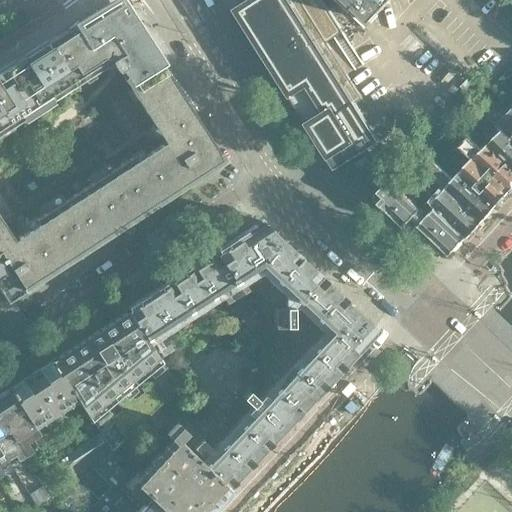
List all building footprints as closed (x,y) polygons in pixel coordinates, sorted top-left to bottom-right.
[(44,276),(82,251),(83,253),(94,246),(93,244),(129,221),(130,222),(141,216),(140,214),(186,184),(187,186),(198,179),(196,177),(223,160),(126,10),(119,0),(113,0),(0,68),(0,291),(4,298),(8,296),(23,288),(24,289),(33,283),(34,285),(45,278),(44,276)] [(390,0),(247,0),(234,9),(250,34),(247,36),(277,83),(279,81),(335,169),(379,141),(355,102),(362,98),(326,42),(342,32),(322,0),(345,0),(369,22),(390,0)] [(488,118),(511,140),(511,108),(497,124),(489,117),(488,118)] [(511,140),(488,118),(481,125),(495,138),(489,145),(511,166),(511,140)] [(511,187),(511,166),(489,145),(483,151),(469,138),(462,146),(474,157),(475,157),(510,190),(511,187)] [(475,157),(474,157),(460,172),(496,205),(510,190),(475,157)] [(496,205),(460,172),(453,180),(430,158),(422,166),(422,167),(482,220),(496,205)] [(482,220),(422,167),(414,175),(438,197),(432,204),(436,207),(467,236),(482,220)] [(467,236),(436,207),(428,215),(390,179),(376,194),(376,200),(404,226),(403,228),(411,235),(420,226),(450,254),(467,236)] [(289,424),(302,410),(302,409),(319,392),(333,377),(337,372),(337,373),(351,358),(355,353),(355,354),(378,330),(370,322),(369,323),(349,304),(350,303),(339,293),(338,293),(326,282),(326,281),(307,263),(307,264),(300,258),(301,257),(288,245),(287,245),(274,233),(275,232),(264,222),(238,239),(229,245),(202,262),(202,263),(195,267),(180,276),(180,277),(173,281),(157,291),(158,292),(143,301),(142,301),(127,311),(145,338),(260,264),(331,331),(205,465),(229,488),(241,475),(241,474),(246,468),(247,469),(259,456),(259,455),(264,449),(265,450),(277,437),(277,436),(289,423),(289,424)] [(292,325),(291,306),(272,306),(272,326),(292,325)] [(178,389),(148,344),(145,338),(127,311),(51,360),(77,401),(98,434),(111,454),(165,397),(166,399),(170,394),(178,389)] [(210,340),(214,321),(194,317),(190,336),(210,340)] [(77,401),(51,360),(9,388),(35,428),(77,401)] [(36,431),(35,428),(9,388),(0,393),(0,418),(24,456),(31,451),(24,439),(36,431)] [(148,448),(147,441),(162,426),(168,432),(165,435),(170,440),(174,443),(178,440),(178,441),(186,433),(179,426),(185,420),(169,404),(166,399),(165,397),(111,454),(92,469),(93,470),(100,477),(111,488),(118,481),(129,492),(136,484),(132,480),(115,463),(118,459),(129,460),(134,455),(141,455),(148,448)] [(24,456),(0,418),(0,450),(9,465),(24,456)] [(92,469),(111,454),(98,434),(56,461),(65,475),(71,485),(78,480),(93,470),(92,469)] [(205,465),(178,441),(178,440),(174,443),(170,440),(132,480),(136,484),(166,511),(206,511),(229,488),(205,465)] [(0,470),(9,465),(0,450),(0,470)] [(88,490),(100,477),(93,470),(78,480),(86,487),(88,490)] [(51,498),(64,489),(71,485),(65,475),(45,488),(51,498)] [(74,499),(86,487),(78,480),(71,485),(64,489),(71,496),(74,499)] [(166,511),(136,484),(129,492),(118,481),(111,488),(136,511),(166,511)] [(136,511),(111,488),(88,511),(136,511)] [(60,508),(71,496),(64,489),(51,498),(49,498),(60,508)]
